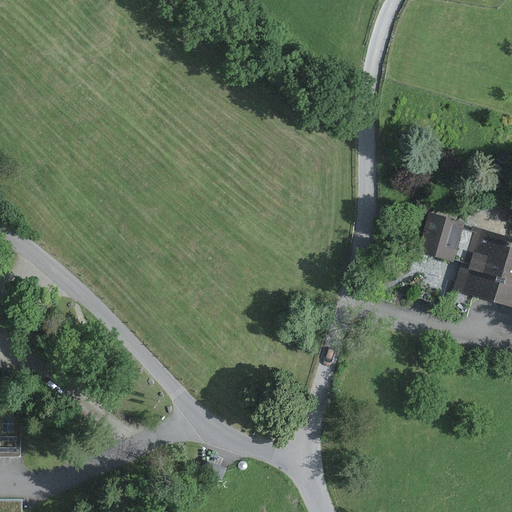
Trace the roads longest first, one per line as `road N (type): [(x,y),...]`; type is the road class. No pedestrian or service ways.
road 1 (unclassified): [(304,469),(370,197),(369,75),(392,0)]
road 2 (unclassified): [(304,469),(213,428),(0,218)]
